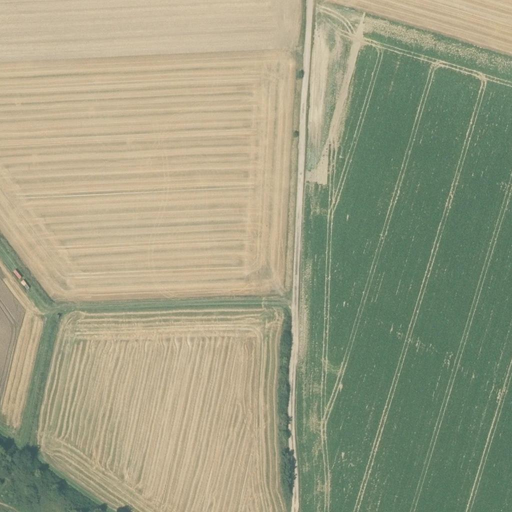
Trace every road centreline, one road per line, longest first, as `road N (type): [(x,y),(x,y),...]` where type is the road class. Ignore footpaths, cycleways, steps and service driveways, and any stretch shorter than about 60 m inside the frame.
road 1 (track): [(293,511),(308,0)]
road 2 (track): [(0,489),(24,440),(49,314),(0,242)]
road 3 (track): [(294,303),(49,314)]
road 4 (track): [(117,511),(0,420)]
